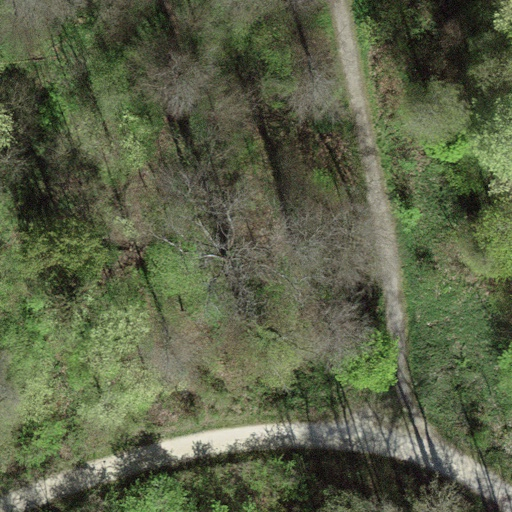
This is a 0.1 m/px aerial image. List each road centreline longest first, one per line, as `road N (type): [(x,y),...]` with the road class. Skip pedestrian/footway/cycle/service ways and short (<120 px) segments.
road 1 (track): [(14,511),(216,451),(317,439),(401,452)]
road 2 (track): [(401,452),(485,480),(511,498)]
